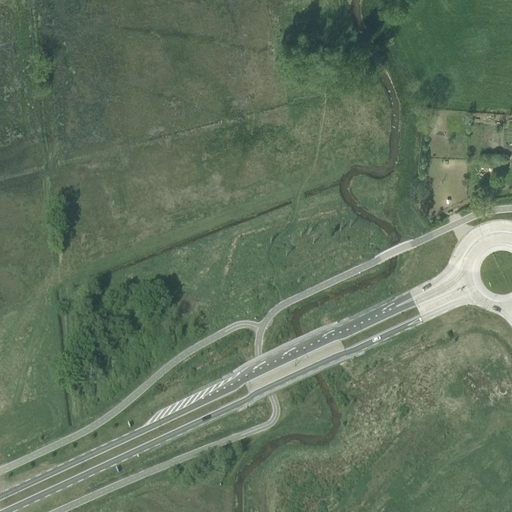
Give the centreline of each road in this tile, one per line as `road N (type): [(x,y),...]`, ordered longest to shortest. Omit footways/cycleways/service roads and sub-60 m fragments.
road 1 (primary): [(3,511),(343,352),(461,300),(480,300)]
road 2 (primary): [(398,308),(0,496)]
road 3 (primary): [(511,227),(478,231),(446,276),(398,308)]
road 4 (track): [(411,511),(491,430),(511,425)]
road 5 (unknown): [(448,306),(502,427)]
